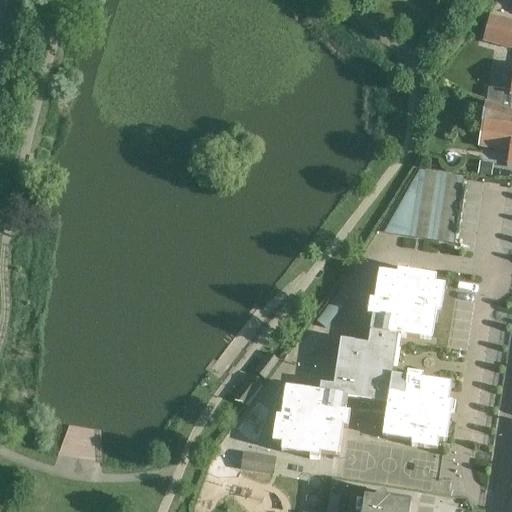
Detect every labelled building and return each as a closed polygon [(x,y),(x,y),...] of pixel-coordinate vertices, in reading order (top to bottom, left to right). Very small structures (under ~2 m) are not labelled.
[(511,21),(489,15),(482,42),(511,50),(511,21)] [(484,102),(484,103),(510,112),(511,106),(511,91),(511,92),(488,88),(487,95),(486,102),(484,102)] [(478,113),(477,119),(477,122),(478,124),(480,125),(481,125),(478,146),(509,151),(507,164),(511,164),(511,112),(510,112),(484,103),(483,109),(482,109),(481,110),(479,111),(478,113)] [(479,163),(477,177),(491,179),(493,165),(479,163)] [(420,171),(384,235),(454,245),(464,178),(420,171)] [(310,457),(309,460),(319,462),(320,455),(339,458),(343,429),(348,430),(350,414),(345,413),(347,399),(361,401),(360,404),(369,405),(369,402),(387,405),(382,439),(412,443),(411,448),(437,452),(439,442),(446,443),(451,414),(454,415),(455,405),(448,404),(451,385),(422,381),(423,376),(407,374),(406,379),(392,377),(394,363),(397,364),(398,355),(395,355),(398,337),(432,342),(437,313),(441,313),(445,287),(435,285),(436,278),(407,273),(408,270),(398,269),(397,276),(379,273),(374,302),(370,301),(367,317),(372,318),(368,345),(341,341),(334,386),(321,384),(319,394),(285,389),(281,418),(276,417),(272,444),(282,445),(281,453),(310,457)] [(255,371),(266,379),(279,362),(269,354),(255,371)] [(235,398),(246,406),(263,384),(252,376),(235,398)] [(277,459),(243,454),(241,471),(274,477),(277,459)] [(409,511),(411,505),(390,502),(383,493),(374,500),(364,498),(361,511),(409,511)] [(326,511),(336,511),(339,497),(329,496),(326,511)]
